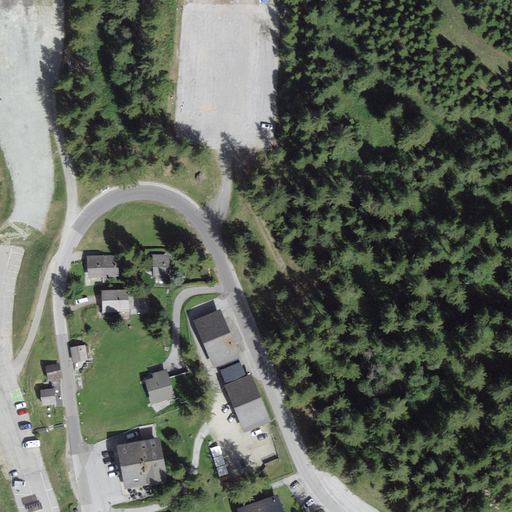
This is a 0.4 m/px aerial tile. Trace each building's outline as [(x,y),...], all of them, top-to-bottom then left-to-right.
[(171,255),(152,256),(152,277),(172,276),(171,255)] [(120,257),(89,258),(90,277),(121,276),(120,257)] [(130,291),(103,292),(104,313),(131,313),(130,291)] [(223,312),(196,322),(215,369),(242,358),(223,312)] [(90,348),(73,349),(74,364),(91,363),(90,348)] [(242,364),(223,372),(228,384),(247,376),(242,364)] [(59,365),(46,367),(49,382),(62,380),(59,365)] [(168,370),(147,376),(154,404),(175,398),(168,370)] [(273,422),(254,375),(228,385),(247,432),(273,422)] [(55,391),(42,393),(44,408),(57,407),(55,391)] [(161,443),(116,452),(124,493),(169,484),(161,443)] [(236,510),(236,511),(284,511),(280,497),(236,510)]
